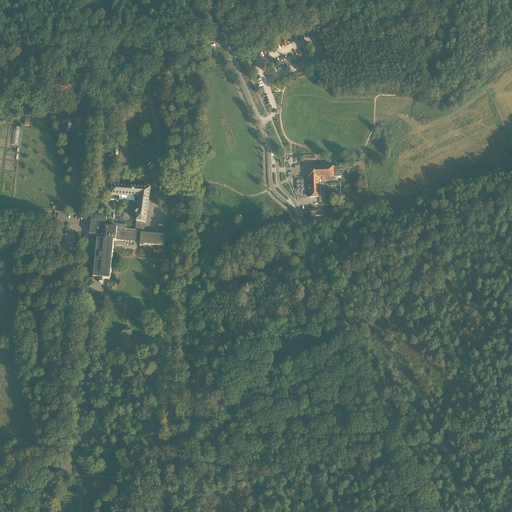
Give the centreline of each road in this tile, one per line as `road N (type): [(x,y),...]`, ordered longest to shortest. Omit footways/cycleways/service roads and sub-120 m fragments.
road 1 (unclassified): [(57,511),(101,47)]
road 2 (tertiary): [(398,448),(299,216)]
road 3 (track): [(146,48),(161,141),(149,174),(123,182)]
road 4 (unknown): [(317,276),(312,294),(320,327),(351,404)]
road 5 (track): [(374,0),(244,37)]
road 6 (unclassified): [(101,47),(225,41)]
